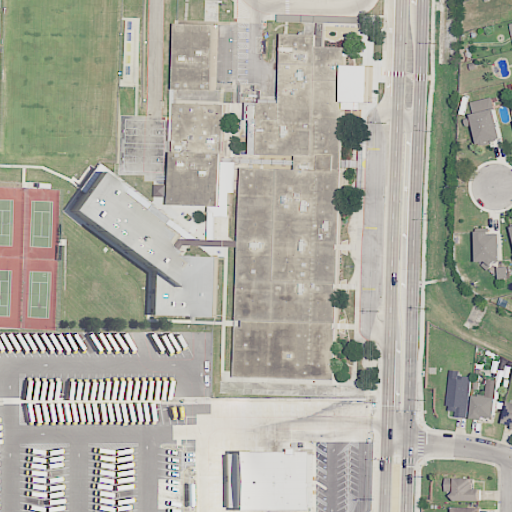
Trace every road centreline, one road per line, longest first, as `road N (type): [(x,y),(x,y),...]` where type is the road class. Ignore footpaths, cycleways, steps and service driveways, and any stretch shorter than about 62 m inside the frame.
road 1 (secondary): [(400,0),(387,423)]
road 2 (secondary): [(409,423),(421,0)]
